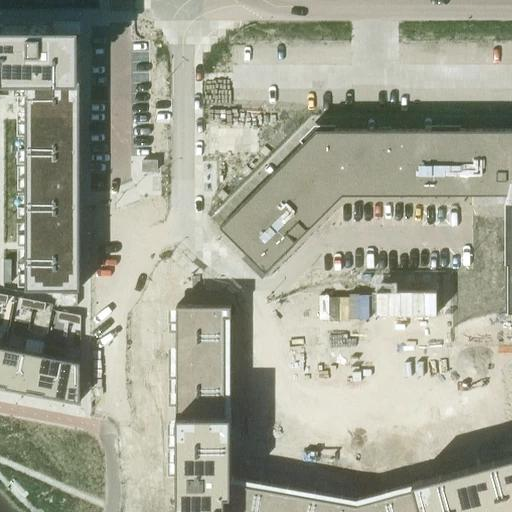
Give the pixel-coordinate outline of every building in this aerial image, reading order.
[(0,25),(0,79),(26,79),(26,288),(80,288),(80,277),(80,95),(80,25),(27,25),(0,25)] [(479,172),(473,172),(473,193),(506,193),(506,310),(511,309),(511,126),(479,127),(479,130),(479,172)] [(316,127),(219,224),(242,247),(265,271),(310,227),(343,193),(473,193),(473,172),(479,172),(479,130),(479,127),(316,127)] [(78,294),(62,294),(62,305),(78,305),(78,294)] [(22,298),(21,306),(32,308),(34,300),(22,298)] [(34,300),(32,308),(44,311),(46,303),(34,300)] [(59,311),(57,319),(69,321),(70,313),(59,311)] [(69,321),(69,322),(80,324),(80,315),(70,313),(69,321)] [(511,511),(511,454),(356,496),(234,473),(234,314),(169,314),(168,511),(511,511)] [(24,350),(17,389),(36,392),(45,344),(44,344),(42,354),(24,350)] [(45,344),(36,392),(55,396),(64,348),(45,344)] [(5,347),(0,374),(0,385),(17,389),(24,350),(5,347)] [(64,348),(55,396),(80,401),(80,361),(63,358),(65,348),(64,348)]
